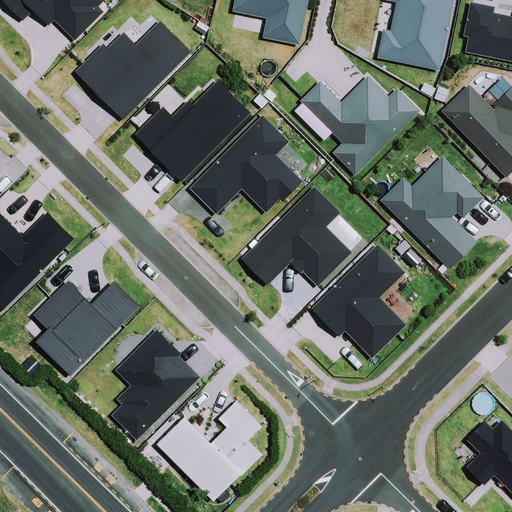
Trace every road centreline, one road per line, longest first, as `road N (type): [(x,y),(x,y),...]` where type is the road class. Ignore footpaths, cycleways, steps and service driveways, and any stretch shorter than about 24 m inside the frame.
road 1 (residential): [(0,91),(354,448)]
road 2 (residential): [(354,448),(511,293)]
road 3 (secondary): [(96,511),(0,413)]
